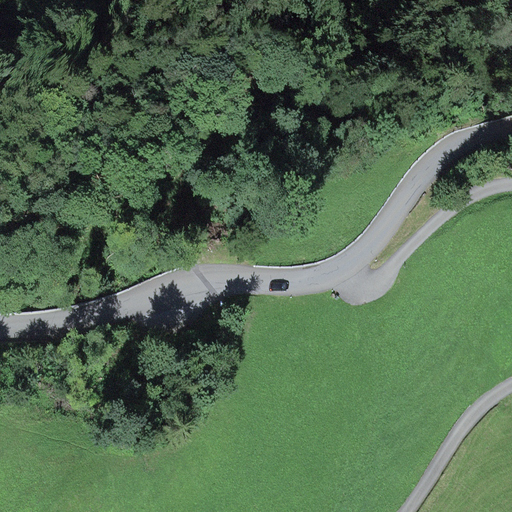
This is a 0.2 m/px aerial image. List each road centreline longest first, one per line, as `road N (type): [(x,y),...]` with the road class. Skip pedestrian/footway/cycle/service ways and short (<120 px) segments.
road 1 (unclassified): [(511,128),(437,157),(369,245),(337,272),(181,287),(90,319),(0,334)]
road 2 (track): [(337,272),(373,282),(451,209),(480,190),(511,184)]
road 3 (track): [(511,384),(462,427),(407,511)]
